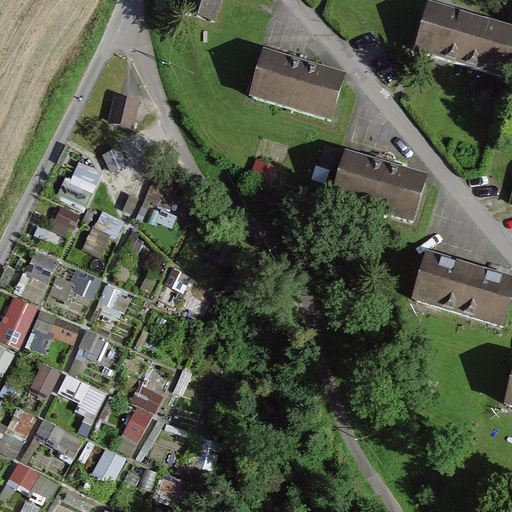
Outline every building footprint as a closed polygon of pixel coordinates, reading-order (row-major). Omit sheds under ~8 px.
[(212,25),(219,0),(186,0),(182,15),(212,25)] [(474,18),(431,6),(418,53),(461,65),(474,18)] [(511,51),(511,28),(474,18),(461,65),(505,77),(511,51)] [(305,63),(266,51),(253,98),(292,109),(305,63)] [(344,74),(305,63),(292,109),(331,121),(344,74)] [(137,105),(114,100),(108,127),(131,132),(137,105)] [(386,164),(348,154),(335,201),(373,212),(386,164)] [(425,175),(386,164),(373,212),(411,222),(425,175)] [(77,165),(69,190),(95,198),(103,173),(77,165)] [(97,230),(119,240),(127,225),(105,214),(97,230)] [(473,266),(428,253),(414,302),(458,315),(473,266)] [(27,279),(49,288),(59,263),(38,254),(27,279)] [(511,295),(511,277),(473,266),(458,315),(503,327),(511,295)] [(78,273),(72,293),(87,297),(93,278),(78,273)] [(112,286),(99,312),(120,322),(132,296),(112,286)] [(13,299),(0,331),(0,342),(22,352),(39,309),(13,299)] [(82,355),(99,360),(104,342),(87,337),(82,355)] [(157,414),(163,400),(141,390),(135,404),(157,414)] [(126,439),(142,446),(154,417),(138,410),(126,439)]
